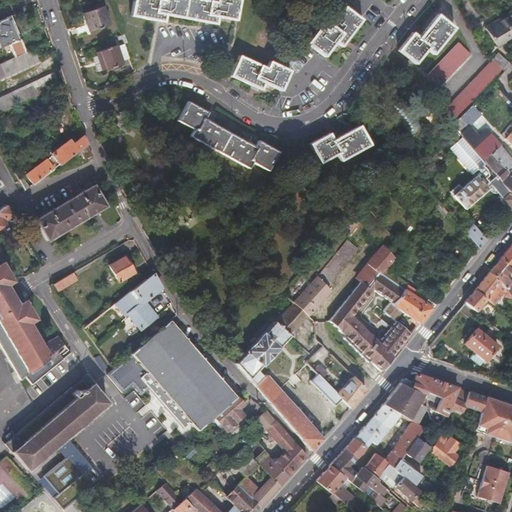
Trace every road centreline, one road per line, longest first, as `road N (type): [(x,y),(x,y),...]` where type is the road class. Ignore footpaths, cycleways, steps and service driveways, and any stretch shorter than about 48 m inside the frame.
road 1 (residential): [(411,0),(325,106),(298,122),(264,120),(178,74),(155,74),(80,111)]
road 2 (residential): [(80,111),(181,311),(249,391)]
road 3 (tertiary): [(405,361),(270,511)]
road 4 (tertiary): [(511,223),(405,361)]
road 5 (unknown): [(374,43),(447,89),(476,61),(463,30)]
